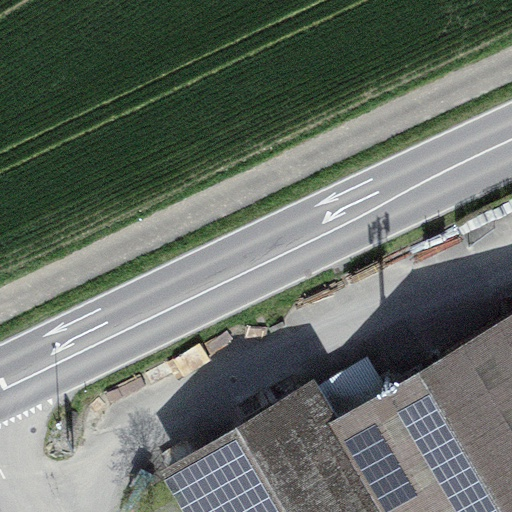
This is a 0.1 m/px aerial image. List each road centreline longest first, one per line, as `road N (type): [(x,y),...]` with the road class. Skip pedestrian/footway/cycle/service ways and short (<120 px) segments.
road 1 (track): [(511,60),(0,303)]
road 2 (primary): [(511,149),(0,390)]
